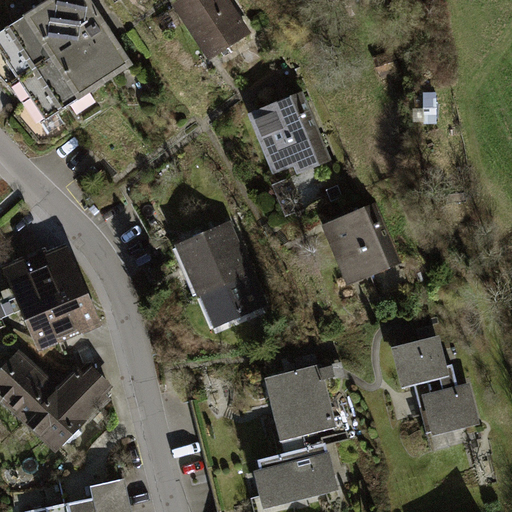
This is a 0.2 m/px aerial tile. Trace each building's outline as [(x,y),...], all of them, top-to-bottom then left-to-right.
[(134,72),(87,0),(63,0),(0,41),(0,74),(38,133),(134,72)] [(228,0),(193,0),(173,11),(207,71),(254,44),(228,0)] [(307,99),(248,123),(274,189),(294,181),(334,165),(307,99)] [(380,213),(327,234),(350,292),(403,270),(380,213)] [(230,229),(173,254),(212,343),(269,318),(230,229)] [(67,250),(4,276),(38,357),(101,331),(67,250)] [(440,337),(392,350),(403,391),(414,388),(427,434),(432,433),(434,439),(482,425),(470,383),(459,386),(453,364),(448,366),(440,337)] [(0,381),(0,404),(8,413),(44,377),(24,358),(0,381)] [(276,455),(353,436),(337,370),(260,388),(276,455)] [(60,400),(28,432),(55,460),(114,403),(87,375),(63,397),(60,400)] [(9,413),(28,432),(63,397),(44,377),(9,413)] [(254,480),(262,511),(278,511),(339,496),(328,453),(259,471),(261,478),(254,480)] [(132,511),(126,486),(92,494),(94,506),(67,511),(132,511)]
